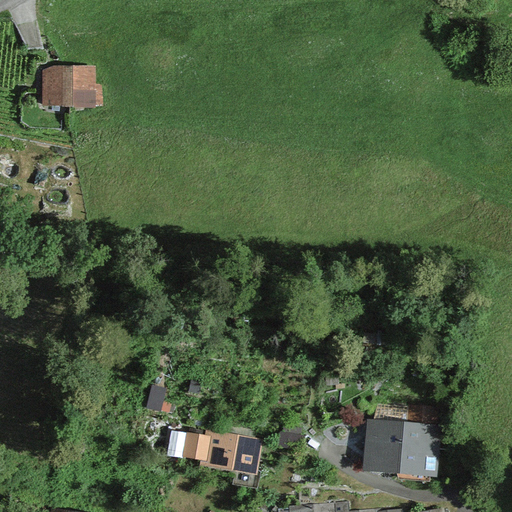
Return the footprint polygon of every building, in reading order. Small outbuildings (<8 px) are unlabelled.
[(46,69),(45,101),(66,103),(67,70),(46,69)] [(93,105),(92,72),(67,70),(66,103),(93,105)] [(373,427),(370,464),(430,469),(435,410),(410,408),(408,430),(373,427)] [(209,434),(205,459),(236,465),(235,469),(253,472),(258,442),(209,434)] [(296,506),(296,511),(398,511),(394,511),(389,511),(389,507),(349,511),(348,502),(296,506)]
